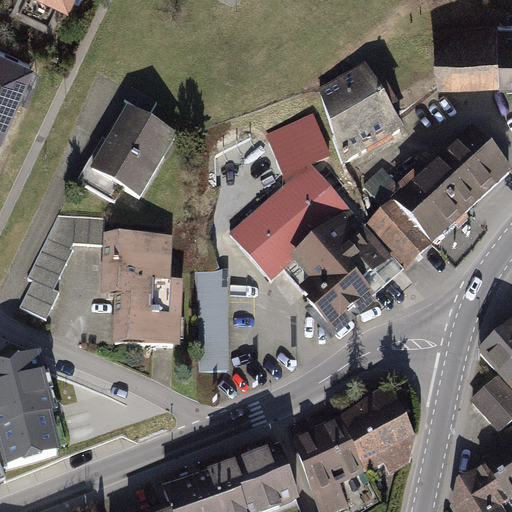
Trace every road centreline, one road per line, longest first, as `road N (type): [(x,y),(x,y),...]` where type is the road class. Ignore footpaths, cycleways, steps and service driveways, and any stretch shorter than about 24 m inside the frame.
road 1 (residential): [(203,435),(387,347),(460,342)]
road 2 (residential): [(203,435),(189,409),(0,325)]
road 3 (residential): [(10,511),(203,435)]
road 4 (secondary): [(423,511),(460,342)]
